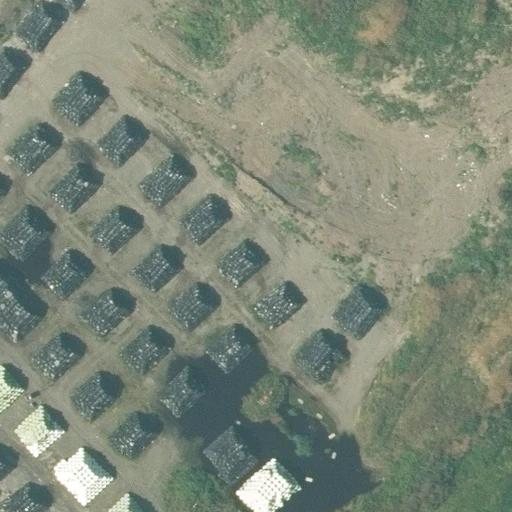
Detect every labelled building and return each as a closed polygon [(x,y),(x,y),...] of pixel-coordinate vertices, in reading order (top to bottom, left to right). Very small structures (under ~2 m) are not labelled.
[(111,63),(92,50),(81,65),(62,51),(54,63),(92,90),(111,63)] [(108,114),(139,131),(162,86),(131,70),(108,114)] [(33,86),(11,123),(49,145),(70,108),(33,86)] [(154,155),(180,171),(206,128),(180,112),(154,155)] [(92,190),(116,154),(83,132),(59,168),(92,190)] [(283,197),(302,167),(265,144),(246,174),(283,197)] [(299,221),(358,253),(384,207),(357,193),(355,197),(322,179),(299,221)] [(209,223),(242,250),(267,220),(234,193),(209,223)] [(284,236),(259,266),(307,304),(331,274),(284,236)] [(190,243),(170,285),(208,302),(227,260),(190,243)] [(242,287),(214,331),(271,366),(299,322),(242,287)] [(114,332),(142,361),(180,325),(152,296),(114,332)] [(203,427),(239,394),(193,344),(157,377),(203,427)]
